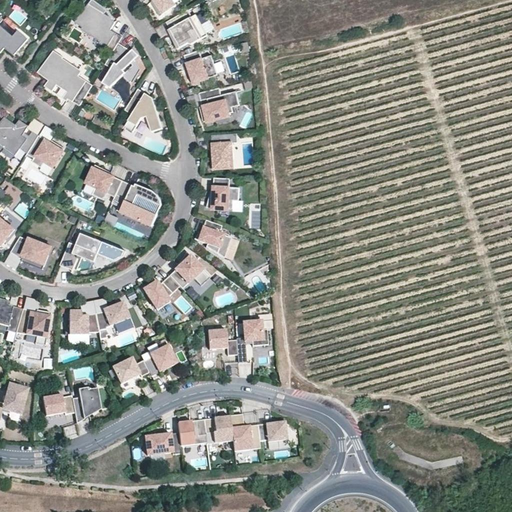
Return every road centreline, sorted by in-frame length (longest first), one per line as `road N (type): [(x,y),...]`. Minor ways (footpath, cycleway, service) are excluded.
road 1 (residential): [(324,417),(259,393),(202,391),(66,453),(0,456)]
road 2 (residential): [(0,271),(66,292),(127,277),(175,229),(189,181)]
road 3 (residential): [(0,77),(104,145),(189,181)]
road 4 (residential): [(123,0),(169,85),(189,181)]
